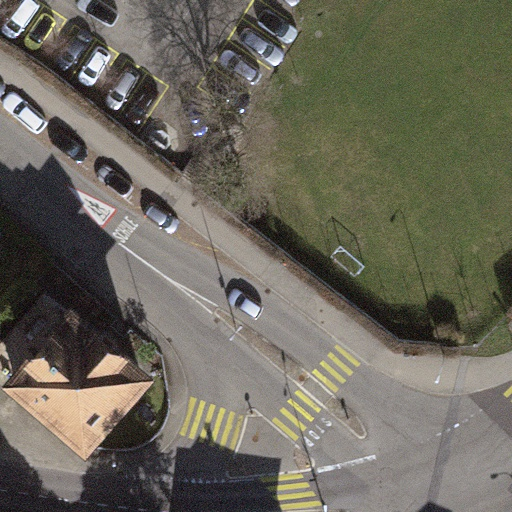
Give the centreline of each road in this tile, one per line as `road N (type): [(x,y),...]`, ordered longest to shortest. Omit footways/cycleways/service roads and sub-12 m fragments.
road 1 (residential): [(446,490),(208,304)]
road 2 (residential): [(208,304),(0,132)]
road 3 (residential): [(208,304),(221,348),(208,425),(176,486),(139,510)]
road 4 (secondary): [(0,490),(139,510)]
